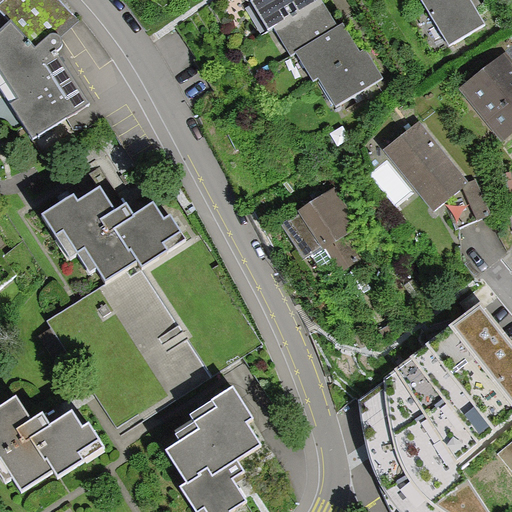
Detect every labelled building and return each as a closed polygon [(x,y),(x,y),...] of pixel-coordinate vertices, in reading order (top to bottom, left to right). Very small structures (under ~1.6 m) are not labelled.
[(58,37),(80,23),(59,0),(0,0),(0,9),(12,21),(36,47),(50,34),(57,35),(58,37)] [(153,0),(164,8),(175,0),(153,0)] [(277,27),(317,4),(315,0),(254,0),(272,30),(277,27)] [(420,0),(450,46),(487,23),(472,0),(420,0)] [(298,51),(338,28),(327,9),(322,1),(317,4),(277,27),(293,54),(298,51)] [(33,139),(89,103),(54,51),(59,46),(61,40),(58,37),(57,35),(50,34),(36,47),(12,21),(0,31),(0,70),(19,100),(11,105),(33,139)] [(320,75),(359,52),(349,34),(343,25),(338,28),(298,51),(314,78),(320,75)] [(336,101),(381,75),(372,59),(365,48),(359,52),(320,75),(336,101)] [(511,62),(505,55),(460,94),(500,140),(511,129),(511,62)] [(465,185),(469,181),(422,124),(387,152),(434,210),(448,199),(465,185)] [(478,217),(492,211),(479,180),(465,185),(478,217)] [(345,238),(360,229),(337,191),(285,223),(307,258),(326,246),(342,271),(359,261),(345,238)] [(143,271),(185,245),(171,222),(164,226),(155,211),(133,224),(126,212),(115,220),(101,197),(79,211),(74,203),(44,221),(57,241),(66,236),(78,256),(86,251),(108,286),(140,266),(143,271)] [(490,511),(461,469),(511,424),(511,343),(481,304),(400,372),(361,407),(366,445),(383,496),(392,511),(490,511)] [(245,433),(254,427),(234,396),(193,423),(196,428),(174,442),(178,448),(165,457),(186,489),(180,494),(191,511),(243,511),(245,511),(229,487),(240,480),(234,470),(259,454),(245,433)] [(0,464),(5,461),(24,493),(56,474),(60,480),(107,452),(92,427),(84,432),(74,415),(53,428),(47,417),(34,424),(20,401),(0,413),(0,464)]
